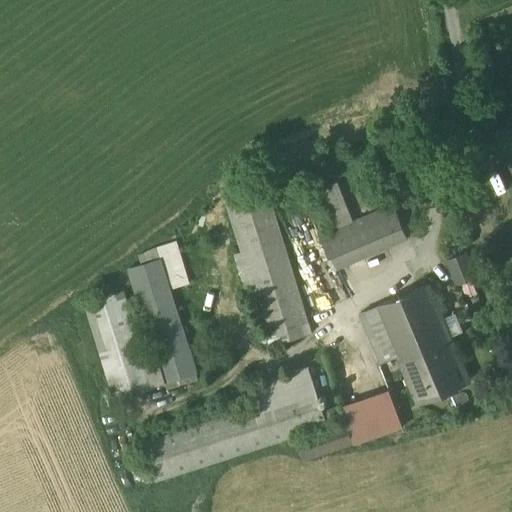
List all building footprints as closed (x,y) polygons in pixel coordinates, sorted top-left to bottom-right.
[(310,333),(263,180),(224,192),(243,253),(235,255),(246,290),(251,288),(270,346),(310,333)] [(394,205),(320,236),(334,268),(407,236),(394,205)] [(176,241),(157,247),(139,256),(142,264),(129,268),(165,382),(196,372),(169,289),(188,283),(176,241)] [(448,258),(457,284),(478,276),(469,250),(448,258)] [(427,284),(377,305),(417,401),(468,380),(427,284)] [(154,388),(123,291),(84,303),(114,400),(154,388)] [(254,407),(142,443),(155,481),(327,426),(308,368),(247,388),(254,407)] [(346,423),(309,436),(315,455),(353,442),(346,423)]
